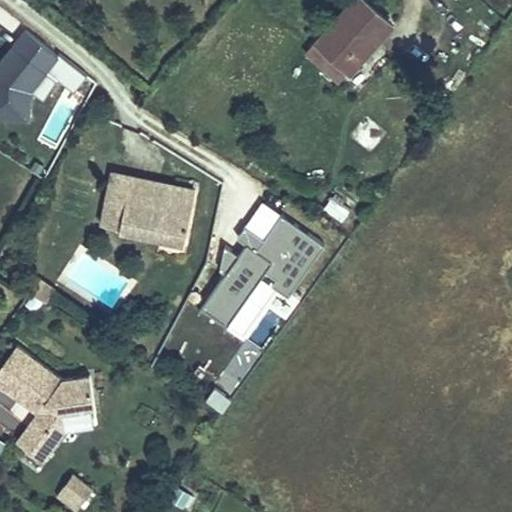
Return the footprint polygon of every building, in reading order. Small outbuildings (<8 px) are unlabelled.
[(371,36),(387,19),(366,0),(353,0),(318,39),(350,68),(370,46),(372,48),(378,42),(371,36)] [(423,0),(441,11),(448,0),(423,0)] [(378,42),(393,25),(387,19),(371,36),(378,42)] [(350,68),(318,39),(309,49),(341,78),(350,68)] [(114,171),(107,205),(125,208),(121,228),(185,241),(196,189),(173,184),(170,199),(156,196),(154,205),(128,199),(133,175),(114,171)] [(173,184),(133,175),(128,199),(154,205),(156,196),(170,199),(173,184)] [(343,221),(351,209),(333,195),(324,208),(343,221)] [(121,228),(125,208),(107,205),(103,224),(121,228)] [(261,274),(291,293),(324,241),(279,213),(256,248),(242,239),(198,307),(228,326),(261,274)] [(41,279),(32,291),(47,301),(55,288),(41,279)] [(266,345),(281,316),(271,310),(255,339),(266,345)] [(17,344),(0,366),(0,383),(25,401),(29,396),(37,402),(38,412),(17,440),(44,459),(64,431),(62,412),(95,407),(90,374),(63,378),(17,344)] [(38,412),(37,402),(29,396),(25,401),(38,412)] [(73,472),(61,489),(81,504),(93,488),(73,472)] [(81,504),(61,489),(57,494),(77,509),(81,504)]
